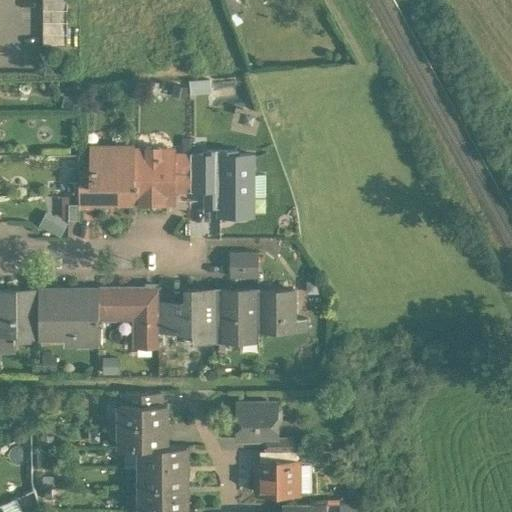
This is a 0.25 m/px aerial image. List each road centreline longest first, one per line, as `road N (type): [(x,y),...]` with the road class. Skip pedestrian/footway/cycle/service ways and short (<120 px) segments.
road 1 (residential): [(162,242),(121,253),(0,253)]
road 2 (residential): [(184,382),(229,481),(229,511)]
